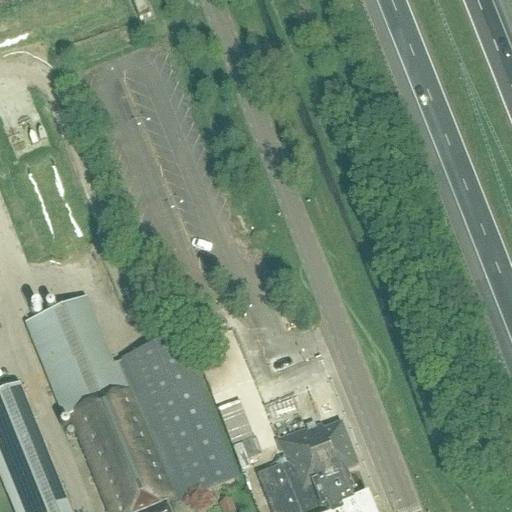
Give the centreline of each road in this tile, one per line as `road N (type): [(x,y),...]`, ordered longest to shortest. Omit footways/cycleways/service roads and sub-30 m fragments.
road 1 (tertiary): [(408,511),(210,0)]
road 2 (motorway): [(390,0),(511,311)]
